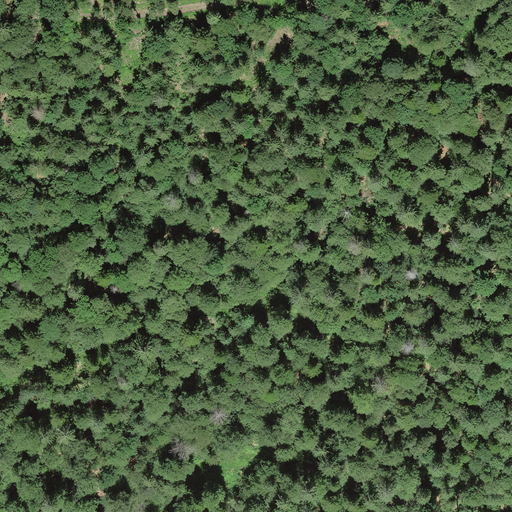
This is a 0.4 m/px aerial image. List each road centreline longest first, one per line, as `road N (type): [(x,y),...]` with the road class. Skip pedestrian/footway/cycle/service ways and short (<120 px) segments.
road 1 (track): [(511,383),(283,309),(228,308),(155,325),(0,386)]
road 2 (track): [(511,397),(298,455),(223,451),(196,469),(165,511)]
road 3 (track): [(0,18),(146,13),(224,0)]
